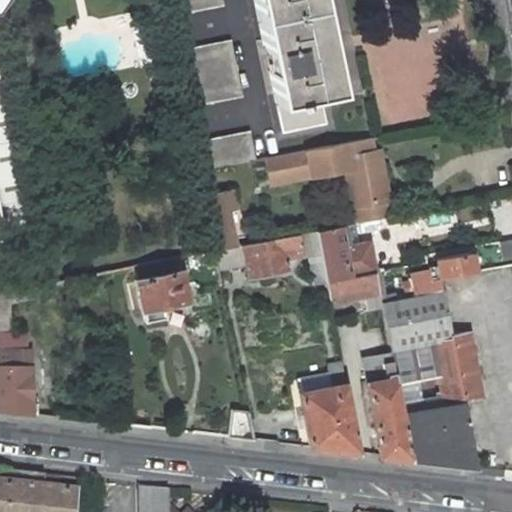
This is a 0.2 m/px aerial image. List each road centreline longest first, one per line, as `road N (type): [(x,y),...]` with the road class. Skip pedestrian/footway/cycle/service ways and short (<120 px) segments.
road 1 (tertiary): [(511,492),(0,434)]
road 2 (unknown): [(263,141),(233,0)]
